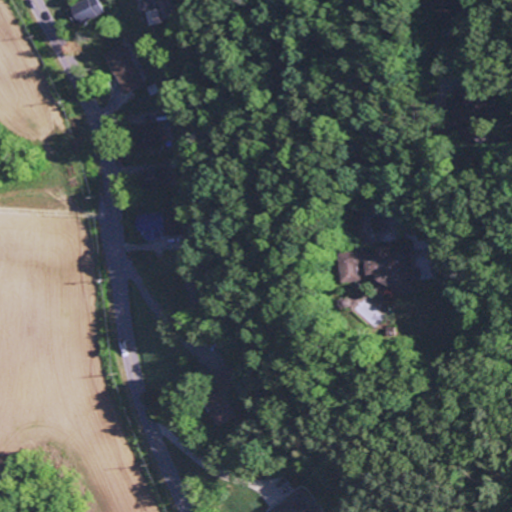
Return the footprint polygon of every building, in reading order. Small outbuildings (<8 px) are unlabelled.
[(80,0),(75,3),(85,24),(107,14),(101,1),(103,0),(80,0)] [(177,18),(171,0),(155,0),(156,1),(158,0),(159,0),(163,9),(151,13),(155,25),(177,18)] [(141,71),(127,44),(106,55),(120,82),(141,71)] [(406,251),(366,255),(365,251),(344,253),(347,282),(368,280),(368,276),(377,275),(378,285),(395,284),(396,294),(410,293),(406,251)] [(211,403),(225,426),(241,416),(231,399),(226,402),(222,396),(211,403)] [(269,511),(270,511),(307,511),(295,493),(269,511)]
